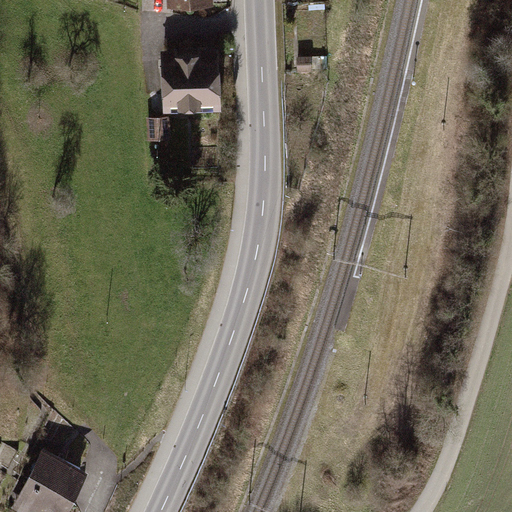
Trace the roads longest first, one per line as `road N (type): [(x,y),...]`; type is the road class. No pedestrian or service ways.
road 1 (secondary): [(259,0),(259,243),(235,330),(161,511)]
road 2 (track): [(511,240),(450,452),(421,511)]
road 3 (track): [(407,216),(453,0)]
